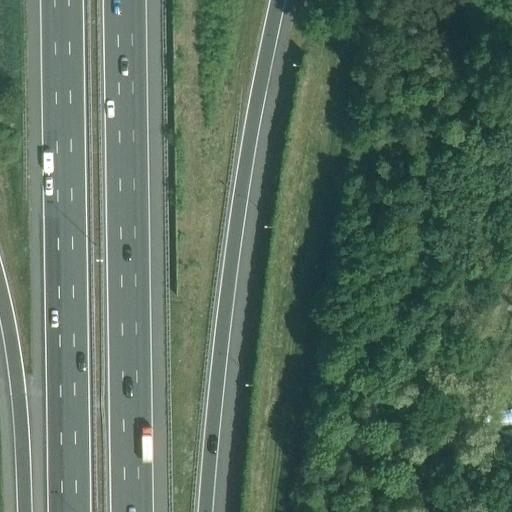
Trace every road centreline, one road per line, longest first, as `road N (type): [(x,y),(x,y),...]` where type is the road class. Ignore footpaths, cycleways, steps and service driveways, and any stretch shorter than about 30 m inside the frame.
road 1 (motorway): [(197,511),(235,198),(279,0)]
road 2 (motorway): [(130,511),(122,0)]
road 3 (motorway): [(61,0),(68,511)]
road 4 (track): [(425,511),(461,379),(511,260)]
road 5 (motorway): [(0,292),(23,511)]
